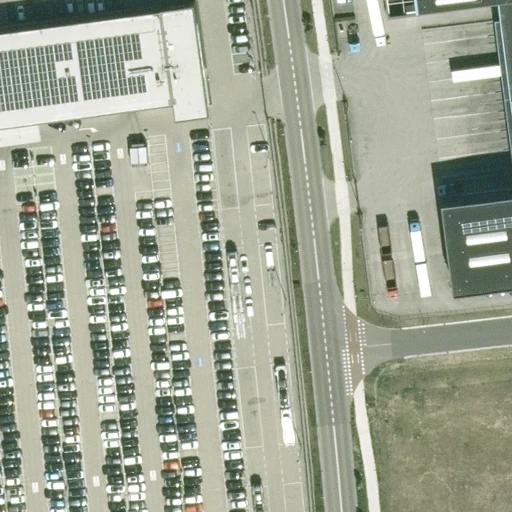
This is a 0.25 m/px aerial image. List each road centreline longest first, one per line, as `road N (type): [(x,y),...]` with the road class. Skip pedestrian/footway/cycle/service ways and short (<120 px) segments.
road 1 (unclassified): [(326,346),(280,0)]
road 2 (unclassified): [(511,330),(326,346)]
road 3 (unclassified): [(340,511),(326,346)]
